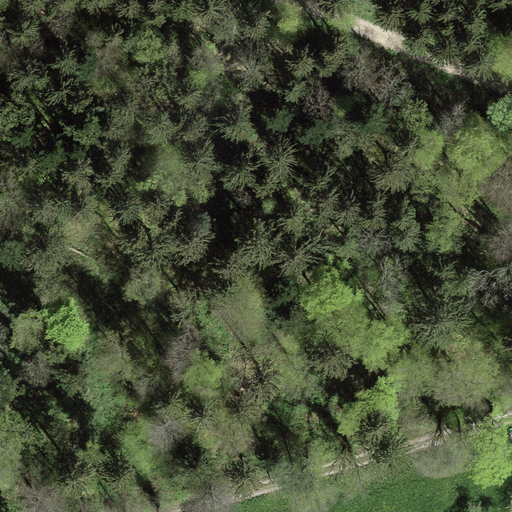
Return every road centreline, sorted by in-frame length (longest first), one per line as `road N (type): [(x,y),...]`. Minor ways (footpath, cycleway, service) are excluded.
road 1 (track): [(175,511),(511,418)]
road 2 (track): [(511,82),(292,0)]
